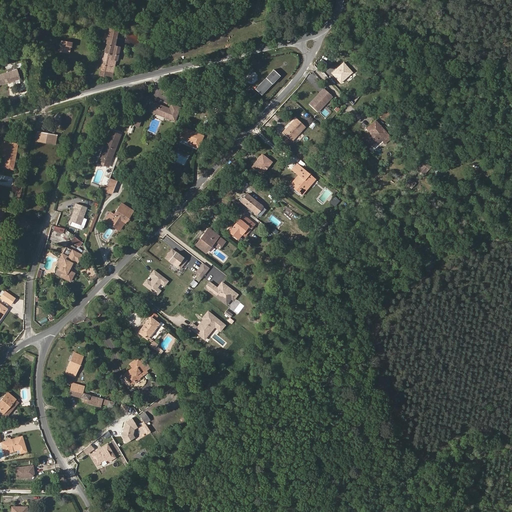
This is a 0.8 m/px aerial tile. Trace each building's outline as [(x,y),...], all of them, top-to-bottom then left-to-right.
[(44,27),(38,26),(36,33),(35,35),(42,36),(44,27)] [(117,60),(120,47),(114,46),(117,31),(109,29),(101,66),(102,66),(98,78),(111,80),(116,60),(117,60)] [(20,79),(17,69),(0,73),(0,84),(15,80),(19,79),(20,79)] [(261,95),(280,76),(273,70),(255,89),(261,95)] [(256,81),(257,80),(257,79),(257,77),(257,76),(256,75),(256,74),(255,73),(254,72),(253,72),(252,71),(251,71),(250,71),(248,72),(247,72),(246,73),(246,74),(245,75),(244,76),(244,77),(244,78),(245,79),(245,81),(246,82),(247,82),(248,83),(249,84),(250,84),(251,84),(252,84),(253,83),(254,83),(255,82),(256,81)] [(311,79),(310,81),(317,85),(321,78),(310,72),(308,77),(311,79)] [(324,87),(308,103),(317,113),(333,97),(324,87)] [(173,121),(178,107),(171,104),(169,108),(154,103),(151,112),(173,121)] [(324,108),(319,114),(325,119),(330,112),(324,108)] [(221,124),(226,112),(219,109),(214,121),(221,124)] [(138,127),(142,117),(134,114),(130,124),(138,127)] [(291,141),(305,127),(296,118),(282,132),(291,141)] [(389,136),(375,121),(366,128),(370,133),(362,140),(370,148),(381,139),(383,141),(389,136)] [(198,148),(203,136),(184,128),(180,137),(190,141),(189,144),(198,148)] [(110,161),(121,135),(110,130),(99,157),(110,161)] [(55,145),(57,135),(37,131),(35,141),(55,145)] [(290,142),(285,137),(281,142),(286,146),(290,142)] [(13,169),(17,144),(2,141),(0,150),(0,155),(6,156),(3,168),(13,169)] [(261,175),(273,162),(262,153),(251,166),(261,175)] [(110,161),(99,157),(97,163),(108,167),(110,161)] [(423,175),(431,167),(423,160),(419,165),(421,167),(418,170),(423,175)] [(312,176),(297,163),(294,167),(300,173),(298,175),(293,181),(295,183),(292,187),(301,195),(310,185),(307,182),(312,176)] [(300,173),(294,167),(291,170),(298,175),(300,173)] [(310,185),(315,179),(312,176),(307,182),(310,185)] [(111,194),(116,181),(109,179),(104,191),(111,194)] [(411,188),(415,183),(410,179),(406,184),(411,188)] [(262,207),(246,194),(240,201),(256,214),(262,207)] [(81,225),(87,207),(75,203),(73,208),(74,208),(69,221),(81,225)] [(125,221),(132,211),(121,203),(113,214),(110,219),(119,226),(123,220),(125,221)] [(119,226),(110,219),(113,214),(110,212),(104,220),(119,230),(125,221),(123,220),(119,226)] [(91,232),(98,214),(96,213),(89,231),(91,232)] [(242,234),(248,227),(250,229),(254,224),(243,215),(239,219),(232,227),(231,226),(227,231),(238,239),(242,234)] [(245,236),(250,229),(248,227),(242,234),(245,236)] [(225,241),(212,231),(208,236),(204,233),(195,245),(205,253),(213,242),(217,245),(220,247),(225,241)] [(76,245),(80,241),(75,237),(71,241),(76,245)] [(209,256),(217,245),(213,242),(205,253),(209,256)] [(164,258),(180,270),(187,260),(172,248),(164,258)] [(61,264),(58,270),(64,273),(61,277),(70,281),(74,273),(70,271),(75,261),(77,262),(81,255),(72,250),(68,257),(62,254),(58,262),(61,264)] [(202,278),(209,268),(203,263),(195,273),(202,278)] [(92,282),(98,276),(95,273),(89,279),(92,282)] [(221,281),(217,287),(209,281),(204,288),(226,305),(231,299),(233,301),(238,294),(221,281)] [(177,298),(184,289),(178,284),(171,293),(177,298)] [(14,298),(4,291),(0,298),(10,304),(14,298)] [(194,304),(199,298),(192,293),(188,299),(194,304)] [(102,312),(97,308),(93,312),(98,316),(102,312)] [(146,339),(159,324),(150,317),(138,332),(146,339)] [(157,345),(150,339),(149,340),(151,342),(149,345),(159,354),(162,351),(156,346),(157,345)] [(74,376),(82,356),(74,353),(65,372),(74,376)] [(138,378),(147,372),(146,371),(139,361),(137,358),(129,364),(132,368),(133,370),(125,375),(130,383),(132,382),(138,378)] [(150,368),(143,358),(139,361),(146,371),(150,368)] [(82,393),(84,386),(72,382),(70,389),(82,393)] [(82,393),(70,389),(69,395),(87,400),(86,403),(96,406),(97,402),(108,406),(109,401),(82,393)] [(0,410),(3,413),(15,399),(7,392),(0,400),(1,401),(0,402),(0,410)] [(148,420),(144,413),(140,416),(144,423),(148,420)] [(2,442),(5,453),(19,449),(20,453),(26,451),(22,436),(2,442)] [(108,462),(116,457),(108,443),(89,454),(97,466),(101,464),(100,462),(104,459),(105,461),(107,460),(108,462)] [(94,449),(90,444),(83,450),(87,455),(94,449)] [(32,476),(34,473),(33,466),(16,468),(17,478),(32,476)]
